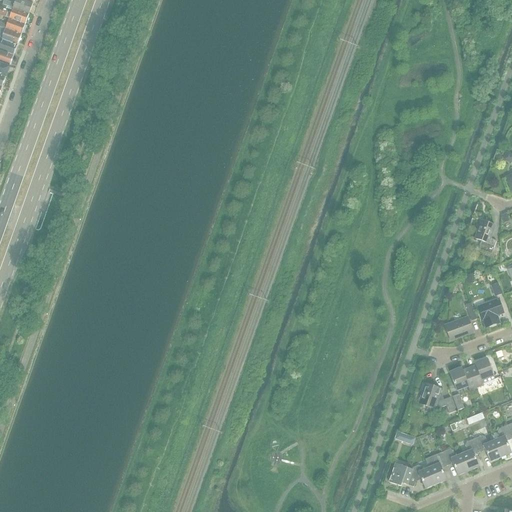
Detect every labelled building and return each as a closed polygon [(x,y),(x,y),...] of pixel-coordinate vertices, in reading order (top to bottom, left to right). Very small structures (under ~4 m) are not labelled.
[(2,5),(13,9),(29,15),(33,4),(21,0),(16,0),(15,4),(4,0),(2,5)] [(0,15),(9,18),(25,24),(29,15),(13,9),(11,14),(0,9),(0,15)] [(0,26),(22,35),(25,24),(9,18),(7,25),(0,22),(0,26)] [(0,38),(1,39),(18,46),(22,35),(0,26),(0,38)] [(0,50),(14,56),(18,46),(1,39),(0,43),(0,50)] [(0,62),(10,66),(14,56),(0,50),(0,62)] [(0,62),(0,74),(6,77),(10,66),(0,62)] [(506,213),(500,215),(503,223),(509,221),(506,213)] [(481,241),(480,244),(480,249),(491,254),(496,241),(490,238),(495,225),(482,221),(480,227),(479,227),(475,236),(476,236),(476,239),(481,241)] [(498,283),(491,285),(495,296),(502,293),(498,283)] [(486,304),(478,307),(479,310),(486,328),(499,323),(497,315),(504,313),(499,299),(486,304)] [(471,303),(465,305),(471,321),(477,319),(471,303)] [(467,317),(445,325),(451,341),(473,332),(467,317)] [(477,368),(470,371),(477,388),(484,385),(483,383),(495,379),(487,358),(475,363),(477,368)] [(477,388),(470,371),(464,373),(462,368),(450,372),(457,391),(468,387),(470,390),(477,388)] [(442,389),(423,382),(420,391),(422,392),(418,403),(428,407),(427,410),(428,412),(431,413),(433,412),(435,406),(440,408),(446,406),(449,414),(456,411),(450,397),(444,400),(444,401),(442,402),(437,400),(442,389)] [(457,410),(464,408),(459,394),(452,396),(457,410)] [(500,438),(494,440),(501,458),(511,453),(507,441),(511,438),(507,425),(499,429),(497,432),(500,438)] [(482,435),(474,439),(480,452),(485,450),(490,462),(501,458),(494,440),(488,443),(485,437),(482,435)] [(467,451),(461,454),(468,471),(479,467),(474,455),(480,452),(474,439),(466,442),(465,445),(467,451)] [(449,449),(442,452),(447,466),(453,463),(458,476),(468,471),(461,454),(455,456),(453,450),(449,449)] [(425,459),(429,467),(436,485),(447,480),(442,468),(447,466),(442,452),(425,459)] [(402,483),(408,485),(413,470),(412,468),(410,468),(395,463),(389,482),(401,486),(402,483)] [(413,470),(408,485),(414,487),(416,479),(420,477),(425,489),(436,485),(429,467),(423,470),(421,466),(418,465),(412,468),(413,470)]
